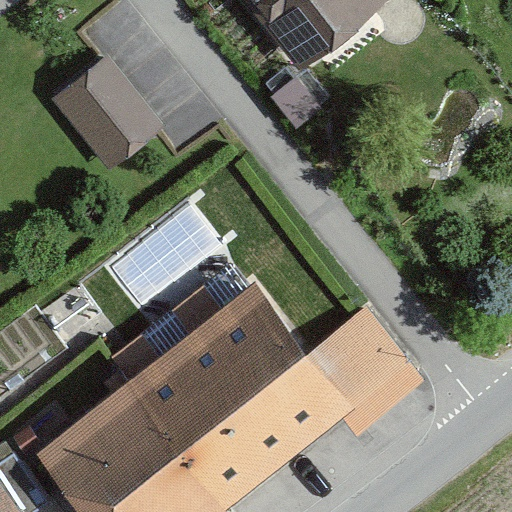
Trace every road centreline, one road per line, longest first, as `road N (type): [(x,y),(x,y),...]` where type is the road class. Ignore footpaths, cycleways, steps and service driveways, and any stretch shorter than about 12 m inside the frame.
road 1 (residential): [(486,419),(154,0)]
road 2 (tertiary): [(377,511),(486,419)]
